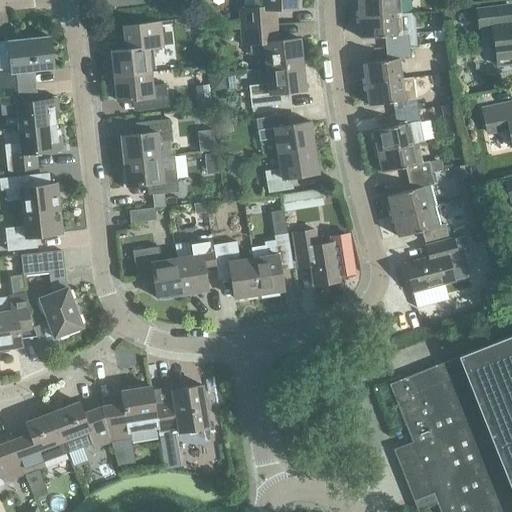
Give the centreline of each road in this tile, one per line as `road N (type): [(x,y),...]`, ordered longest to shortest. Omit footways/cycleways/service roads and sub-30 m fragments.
road 1 (residential): [(332,0),(377,288),(339,321),(247,342)]
road 2 (residential): [(128,323),(100,275),(74,37),(60,0)]
road 3 (unclassified): [(278,495),(247,342)]
road 4 (residential): [(128,323),(91,354),(0,392)]
road 5 (residential): [(247,342),(178,343),(128,323)]
